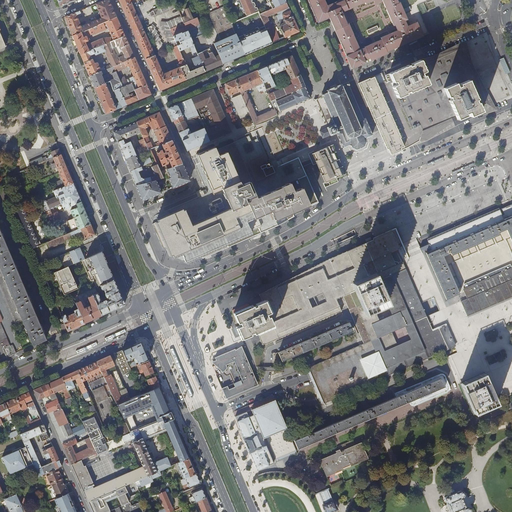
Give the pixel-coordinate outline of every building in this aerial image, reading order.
[(119,0),(160,91),(167,88),(186,80),(181,67),(186,65),(180,51),(178,46),(176,42),(170,29),(184,23),(182,18),(181,16),(167,22),(161,22),(161,26),(163,26),(163,30),(164,30),(164,34),(166,34),(166,38),(168,38),(168,42),(170,42),(169,46),(171,49),(173,48),(180,62),(179,64),(178,65),(179,68),(164,74),(131,0),(119,0)] [(146,0),(151,11),(164,5),(163,4),(160,5),(159,3),(154,6),(151,0),(146,0)] [(238,0),(236,1),(237,2),(239,3),(240,6),(240,8),(242,9),(243,11),(242,12),(243,13),(245,14),(247,17),(259,12),(259,13),(260,14),(261,14),(258,7),(256,7),(255,6),(256,6),(255,2),(253,3),(252,1),(253,1),(252,0),(238,0)] [(269,0),(273,8),(287,2),(285,0),(269,0)] [(411,9),(410,9),(411,10),(404,13),(400,2),(399,3),(397,0),(340,0),(338,1),(328,6),(325,0),(308,0),(318,23),(330,18),(330,19),(332,24),(335,29),(336,32),(341,44),(351,68),(353,67),(360,65),(366,62),(365,60),(369,58),(371,60),(388,53),(387,51),(410,41),(423,36),(417,22),(410,25),(405,13),(412,11),(411,9)] [(164,5),(151,11),(152,12),(150,13),(151,16),(155,15),(156,16),(177,7),(175,1),(164,5)] [(273,8),(261,14),(260,14),(265,26),(266,29),(271,26),(272,26),(267,17),(277,12),(289,7),(287,2),(273,8)] [(400,2),(404,13),(411,10),(410,9),(411,9),(410,6),(403,9),(400,2)] [(97,4),(84,9),(85,12),(90,10),(92,14),(99,11),(97,4)] [(209,14),(224,50),(225,49),(225,48),(226,47),(236,43),(234,39),(235,37),(238,36),(232,24),(232,23),(229,17),(227,12),(224,6),(209,13),(210,14),(209,14)] [(187,16),(182,18),(184,23),(193,19),(188,9),(185,10),(187,16)] [(275,16),(279,27),(280,26),(285,37),(296,33),(300,31),(290,10),(283,14),(282,13),(278,15),(275,16)] [(65,17),(73,36),(103,23),(101,20),(96,22),(96,21),(86,25),(81,27),(76,16),(81,14),(80,11),(65,17)] [(76,16),(81,27),(86,25),(81,14),(76,16)] [(73,36),(80,55),(125,36),(117,17),(103,23),(73,36)] [(142,20),(146,29),(148,28),(160,54),(161,53),(165,48),(162,45),(163,44),(160,41),(161,40),(159,37),(160,36),(157,33),(158,32),(155,29),(156,28),(153,25),(151,26),(148,17),(142,20)] [(184,23),(191,40),(204,35),(197,18),(193,19),(184,23)] [(170,29),(176,42),(178,41),(180,45),(178,46),(180,51),(189,46),(191,50),(194,57),(195,56),(196,57),(193,59),(196,67),(192,69),(193,70),(190,72),(187,65),(186,65),(181,67),(186,80),(190,78),(197,75),(205,72),(197,54),(191,40),(184,23),(170,29)] [(258,27),(244,33),(244,34),(238,37),(240,40),(246,38),(245,36),(250,34),(254,32),(259,30),(260,31),(266,29),(265,26),(259,28),(258,27)] [(268,33),(273,43),(276,41),(280,39),(275,28),(272,29),(273,30),(268,33)] [(265,37),(269,44),(273,43),(268,33),(266,29),(260,31),(259,30),(254,32),(257,39),(264,35),(265,37)] [(253,40),(242,45),(246,54),(256,50),(259,49),(265,46),(264,44),(267,43),(268,45),(269,44),(265,37),(264,35),(257,39),(254,32),(250,34),(253,40)] [(246,38),(240,40),(242,45),(253,40),(250,34),(245,36),(246,38)] [(125,36),(80,55),(90,77),(104,71),(105,70),(103,68),(100,69),(97,64),(96,63),(94,64),(90,56),(93,55),(94,55),(95,56),(105,52),(112,67),(115,66),(120,64),(112,49),(118,46),(119,47),(120,46),(125,58),(120,61),(121,64),(135,58),(125,36)] [(236,43),(226,47),(225,48),(225,49),(224,50),(229,61),(236,58),(246,54),(242,45),(240,40),(238,37),(238,36),(235,37),(234,39),(236,43)] [(406,148),(409,147),(500,107),(497,99),(472,43),(464,46),(465,47),(423,66),(426,71),(425,72),(423,73),(429,84),(428,84),(409,93),(397,98),(392,86),(393,86),(390,80),(378,85),(402,139),(401,139),(404,147),(401,148),(401,150),(406,148)] [(197,54),(205,72),(223,64),(219,55),(215,57),(209,49),(197,54)] [(219,55),(223,64),(229,61),(224,50),(218,52),(219,55)] [(274,76),(276,81),(283,77),(285,81),(295,77),(300,75),(297,66),(294,61),(292,56),(287,58),(289,64),(285,66),(286,69),(274,74),(274,76)] [(505,73),(510,72),(505,57),(500,59),(505,73)] [(120,64),(115,66),(117,71),(128,67),(128,68),(129,67),(134,77),(125,80),(122,82),(124,87),(131,84),(144,78),(135,58),(121,64),(120,64)] [(267,67),(275,86),(278,84),(276,81),(274,76),(274,74),(286,69),(285,66),(289,64),(287,58),(282,60),(270,65),(267,67)] [(393,86),(397,97),(406,93),(405,92),(408,90),(409,93),(428,84),(425,77),(424,76),(422,77),(421,74),(423,73),(425,72),(423,66),(420,60),(409,65),(390,74),(393,82),(395,81),(397,85),(394,85),(393,86)] [(275,86),(267,67),(263,68),(262,69),(258,70),(266,89),(275,86)] [(236,80),(250,114),(254,122),(255,125),(277,115),(274,108),(257,116),(253,106),(254,106),(251,98),(250,98),(247,92),(245,93),(244,91),(257,86),(260,91),(261,92),(266,89),(258,70),(245,76),(236,80)] [(90,77),(93,84),(103,80),(108,78),(107,74),(102,76),(101,75),(105,73),(104,71),(90,77)] [(112,74),(115,79),(110,81),(114,91),(115,91),(119,102),(114,105),(105,84),(94,88),(106,114),(112,112),(123,107),(127,105),(124,97),(123,95),(121,88),(124,87),(122,82),(120,76),(117,71),(112,74)] [(379,83),(386,80),(382,72),(375,75),(379,83)] [(268,95),(271,101),(275,99),(291,92),(305,86),(303,82),(302,80),(300,75),(295,77),(297,82),(284,88),(285,90),(281,92),(280,90),(268,95)] [(389,149),(391,154),(400,151),(401,150),(401,148),(404,147),(401,139),(402,139),(378,85),(375,77),(370,79),(370,78),(358,83),(379,130),(388,150),(389,149)] [(131,84),(134,90),(137,95),(139,100),(151,95),(144,78),(131,84)] [(103,80),(93,84),(94,88),(105,84),(103,80)] [(226,84),(241,118),(250,114),(236,80),(232,82),(230,83),(226,84)] [(339,85),(337,86),(336,84),(331,86),(332,88),(329,89),(330,90),(328,91),(322,94),(323,96),(330,113),(324,116),(322,116),(327,128),(320,131),(323,138),(328,136),(331,135),(336,133),(343,148),(351,145),(352,148),(353,148),(356,149),(357,150),(365,146),(364,145),(366,142),(365,139),(372,135),(371,133),(365,118),(364,119),(348,83),(342,86),(341,85),(339,86),(339,85)] [(124,87),(121,88),(123,95),(134,90),(131,84),(124,87)] [(271,101),(274,108),(277,115),(281,113),(280,111),(296,104),(310,98),(308,92),(305,86),(291,92),(293,95),(277,102),(275,99),(271,101)] [(405,92),(406,93),(397,97),(393,86),(392,86),(397,98),(409,93),(408,90),(405,92)] [(199,118),(201,122),(204,128),(210,141),(231,132),(224,115),(213,89),(191,99),(198,116),(199,118)] [(124,97),(127,105),(133,102),(139,100),(137,95),(133,97),(131,94),(124,97)] [(184,116),(186,121),(198,116),(191,99),(184,102),(180,104),(178,105),(183,116),(184,116)] [(168,109),(175,125),(181,122),(185,121),(183,116),(178,105),(171,107),(168,109)] [(146,118),(136,122),(141,132),(148,150),(150,149),(153,148),(149,141),(147,137),(149,136),(145,129),(152,126),(160,145),(172,141),(159,113),(156,114),(146,118)] [(182,124),(176,127),(179,133),(189,129),(185,122),(185,121),(181,122),(182,124)] [(132,124),(113,132),(118,145),(130,172),(141,167),(128,138),(141,132),(136,122),(132,124)] [(179,133),(187,151),(210,141),(204,128),(191,134),(189,129),(179,133)] [(306,176),(298,158),(279,166),(277,164),(276,159),(275,159),(267,163),(264,155),(257,139),(252,141),(249,136),(217,150),(215,147),(212,148),(211,148),(196,155),(200,164),(198,165),(197,165),(195,166),(205,188),(207,193),(206,194),(169,210),(156,216),(157,219),(158,222),(156,223),(153,225),(164,249),(167,248),(169,247),(173,257),(181,253),(185,262),(201,255),(202,258),(221,250),(261,233),(290,219),(294,216),(293,213),(308,206),(318,202),(306,176)] [(164,148),(166,153),(163,154),(162,151),(156,153),(162,166),(168,164),(167,163),(170,162),(171,165),(169,166),(170,168),(182,164),(172,141),(160,145),(158,146),(159,150),(164,148)] [(348,173),(335,143),(332,145),(315,153),(328,182),(348,173)] [(42,157),(32,162),(34,167),(54,158),(62,155),(59,149),(52,152),(52,154),(51,155),(49,158),(47,158),(47,157),(43,159),(42,157)] [(54,158),(56,163),(52,164),(54,168),(57,167),(60,172),(68,169),(62,155),(54,158)] [(443,157),(427,164),(428,166),(444,159),(443,157)] [(151,167),(155,177),(142,179),(141,178),(138,172),(142,170),(144,171),(150,169),(150,165),(149,163),(141,167),(130,172),(136,185),(156,180),(163,178),(162,175),(160,171),(159,169),(155,161),(150,163),(152,167),(151,167)] [(473,163),(452,172),(453,174),(474,165),(473,163)] [(167,173),(173,187),(190,180),(185,171),(182,164),(170,168),(167,169),(160,171),(162,175),(167,173)] [(60,174),(63,179),(57,182),(59,186),(65,184),(66,187),(74,183),(69,171),(68,170),(60,174)] [(136,185),(142,201),(161,193),(156,180),(136,185)] [(54,191),(56,197),(45,202),(46,205),(48,205),(50,210),(52,214),(58,212),(75,205),(75,206),(82,203),(74,183),(66,187),(54,191)] [(482,205),(483,209),(496,204),(495,201),(500,199),(495,187),(472,196),(477,207),(482,205)] [(466,194),(447,202),(453,218),(472,210),(466,194)] [(71,210),(74,219),(68,221),(73,232),(91,224),(82,203),(75,206),(76,208),(71,210)] [(426,253),(433,250),(442,246),(511,214),(511,206),(511,204),(424,242),(425,245),(420,247),(415,249),(418,256),(424,253),(426,252),(426,253)] [(425,227),(448,218),(443,205),(427,211),(428,215),(421,218),(425,227)] [(46,211),(51,223),(61,219),(58,212),(52,214),(50,210),(46,211)] [(511,214),(442,246),(433,250),(426,253),(426,252),(424,253),(418,256),(414,257),(409,260),(407,261),(402,263),(374,275),(387,304),(392,315),(379,321),(373,309),(365,313),(364,310),(355,313),(352,315),(364,344),(356,347),(336,356),(308,368),(312,376),(322,399),(324,404),(350,392),(369,384),(389,375),(446,349),(448,354),(461,384),(483,374),(495,401),(511,394),(511,214)] [(23,219),(21,220),(33,249),(40,246),(30,223),(25,224),(23,219)] [(73,232),(47,243),(50,249),(66,242),(65,240),(72,238),(72,239),(77,237),(80,243),(86,240),(86,239),(95,235),(91,224),(73,232)] [(0,268),(23,321),(33,346),(46,340),(0,231),(0,268)] [(262,302),(272,326),(257,332),(260,338),(263,344),(265,344),(266,346),(341,314),(341,312),(336,301),(344,297),(343,296),(347,294),(355,290),(352,284),(354,283),(354,284),(374,275),(402,263),(405,261),(402,255),(398,246),(392,231),(375,239),(373,240),(374,242),(355,250),(307,271),(259,295),(262,302)] [(68,253),(73,265),(82,261),(77,249),(68,253)] [(82,261),(88,275),(108,266),(102,252),(82,261)] [(58,257),(63,269),(68,267),(73,265),(68,253),(58,257)] [(100,286),(114,280),(108,266),(88,275),(91,281),(94,280),(97,287),(100,286)] [(63,269),(55,273),(61,287),(75,281),(68,267),(63,269)] [(0,288),(15,325),(23,321),(0,268),(0,288)] [(354,284),(365,309),(364,310),(365,313),(373,309),(387,304),(374,275),(354,284)] [(100,286),(102,289),(103,290),(104,290),(105,293),(105,294),(105,295),(106,295),(106,296),(107,297),(109,300),(107,301),(107,300),(106,300),(102,302),(98,293),(95,288),(90,290),(102,315),(122,306),(125,305),(120,293),(114,280),(100,286)] [(78,289),(75,281),(61,287),(65,295),(78,289)] [(355,290),(364,310),(365,309),(354,284),(354,283),(352,284),(355,290)] [(76,303),(78,309),(84,323),(93,319),(102,315),(90,290),(81,294),(85,302),(88,300),(89,302),(90,301),(91,305),(90,306),(89,304),(88,304),(88,303),(86,304),(87,307),(83,309),(80,301),(76,303)] [(344,297),(348,306),(352,315),(355,313),(364,310),(355,290),(347,294),(343,296),(344,297)] [(250,307),(234,314),(238,323),(239,326),(237,327),(242,338),(254,333),(257,332),(272,326),(262,302),(253,305),(250,307)] [(62,317),(65,324),(67,331),(76,327),(84,323),(78,309),(75,311),(75,313),(66,317),(65,315),(62,317)] [(0,342),(6,357),(6,358),(16,354),(12,346),(10,347),(0,323),(0,322),(3,322),(0,315),(0,342)] [(349,323),(278,353),(282,362),(353,332),(349,323)] [(122,351),(127,361),(130,360),(131,359),(131,358),(133,357),(134,358),(134,360),(135,363),(136,363),(138,362),(138,364),(140,363),(148,360),(145,352),(141,342),(122,351)] [(228,398),(258,385),(242,346),(235,350),(235,349),(215,357),(217,360),(213,361),(215,365),(221,371),(226,376),(230,374),(235,387),(229,390),(227,386),(222,388),(224,395),(226,399),(228,398)] [(114,354),(123,375),(131,371),(130,368),(129,367),(128,365),(127,361),(122,351),(114,354)] [(118,392),(125,389),(116,370),(112,371),(116,381),(114,382),(111,375),(108,376),(105,369),(114,365),(110,356),(97,362),(110,390),(112,394),(117,404),(130,399),(128,394),(120,397),(118,392)] [(78,371),(83,382),(87,380),(98,403),(109,399),(108,396),(112,394),(110,390),(97,362),(78,371)] [(137,365),(140,373),(144,371),(145,375),(153,372),(149,362),(141,365),(140,363),(138,364),(137,365)] [(62,378),(68,390),(75,387),(72,381),(76,379),(85,400),(90,398),(83,382),(78,371),(62,378)] [(461,384),(474,413),(496,403),(495,401),(483,374),(461,384)] [(294,441),(298,449),(411,401),(412,404),(413,404),(448,389),(449,389),(443,375),(442,375),(419,385),(420,387),(404,393),(404,391),(397,394),(397,396),(294,441)] [(147,380),(151,390),(159,386),(155,377),(147,380)] [(50,383),(55,393),(63,389),(65,394),(64,395),(66,400),(71,397),(68,390),(62,378),(50,383)] [(34,390),(38,400),(45,397),(51,394),(53,398),(51,399),(53,402),(46,405),(62,443),(75,437),(55,393),(50,383),(34,390)] [(16,398),(21,409),(22,410),(34,404),(33,402),(27,404),(26,402),(32,399),(29,392),(16,398)] [(46,400),(44,401),(44,402),(46,405),(53,402),(51,399),(53,398),(51,394),(45,397),(46,400)] [(244,438),(243,438),(249,454),(250,454),(258,471),(274,464),(273,461),(278,459),(296,451),(272,396),(259,401),(233,412),(244,438)] [(5,403),(10,414),(21,409),(16,398),(5,403)] [(0,405),(0,417),(1,419),(10,414),(5,403),(0,405)] [(82,422),(89,437),(94,447),(103,444),(101,438),(104,437),(102,434),(102,433),(95,418),(95,419),(94,416),(82,422)] [(164,425),(180,462),(189,458),(172,416),(162,420),(164,425)] [(28,425),(29,427),(31,430),(43,424),(41,419),(39,419),(40,421),(35,423),(34,422),(28,425)] [(94,447),(97,453),(97,454),(125,443),(124,442),(131,439),(143,467),(147,476),(159,471),(173,465),(170,458),(168,459),(167,457),(156,461),(155,457),(152,458),(152,457),(150,457),(142,439),(163,430),(161,426),(163,425),(161,421),(130,433),(122,436),(113,440),(110,441),(103,444),(94,447)] [(118,425),(122,436),(130,433),(125,422),(118,425)] [(33,465),(38,476),(46,473),(57,468),(62,466),(51,442),(44,446),(45,449),(44,450),(44,449),(42,449),(46,459),(51,457),(53,462),(41,467),(29,439),(39,434),(42,442),(49,438),(43,424),(31,430),(25,432),(20,434),(26,447),(33,465)] [(8,435),(10,439),(19,435),(17,431),(8,435)] [(65,449),(72,464),(81,460),(97,453),(94,447),(89,437),(82,441),(86,451),(75,456),(70,446),(65,449)] [(76,438),(63,444),(65,449),(70,446),(78,443),(76,438)] [(319,460),(326,476),(342,470),(342,468),(350,465),(351,466),(368,458),(361,442),(355,445),(353,440),(341,445),(343,450),(340,452),(339,449),(335,451),(336,453),(319,460)] [(33,465),(26,447),(3,457),(11,475),(33,465)] [(177,463),(183,479),(196,474),(189,458),(180,462),(177,463)] [(72,464),(73,469),(83,464),(81,460),(72,464)] [(74,471),(85,495),(118,480),(117,478),(94,488),(86,492),(84,488),(92,485),(94,484),(86,466),(84,466),(74,471)] [(140,469),(144,478),(147,476),(143,467),(128,473),(129,474),(140,469)] [(46,473),(51,485),(52,485),(62,481),(57,468),(46,473)] [(117,478),(118,480),(85,495),(88,502),(135,482),(140,479),(144,478),(140,469),(129,474),(128,473),(117,478)] [(159,471),(147,476),(144,478),(140,479),(135,482),(88,502),(92,511),(106,511),(110,511),(106,501),(117,496),(121,506),(130,502),(142,497),(137,486),(140,485),(141,486),(153,481),(152,479),(161,475),(159,471)] [(183,479),(181,480),(183,484),(186,482),(187,484),(189,487),(200,483),(196,474),(183,479)] [(52,485),(57,498),(68,493),(62,481),(52,485)] [(158,492),(165,509),(157,511),(172,511),(174,511),(171,505),(167,495),(164,489),(164,487),(158,490),(157,490),(158,492)] [(192,493),(193,497),(189,498),(192,504),(198,501),(206,498),(202,489),(192,493)] [(318,493),(323,505),(323,507),(325,511),(332,511),(337,510),(338,510),(337,508),(335,502),(334,500),(333,501),(328,489),(318,493)] [(444,503),(448,511),(470,511),(471,511),(469,508),(466,506),(466,507),(462,499),(463,498),(464,495),(463,492),(459,491),(444,497),(442,498),(443,500),(444,503)] [(76,511),(69,493),(68,493),(57,498),(54,499),(59,511),(76,511)] [(4,499),(10,511),(11,510),(11,511),(22,511),(21,506),(16,494),(4,499)] [(198,501),(202,511),(212,511),(206,498),(198,501)] [(106,511),(143,511),(142,508),(140,508),(141,505),(140,502),(132,505),(130,502),(121,506),(110,511),(106,511)]
